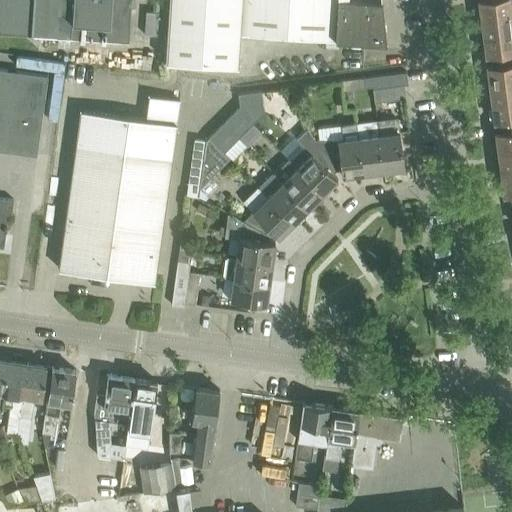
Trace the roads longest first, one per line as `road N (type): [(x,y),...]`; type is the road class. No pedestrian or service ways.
road 1 (unclassified): [(287,356),(0,325)]
road 2 (residential): [(287,356),(306,256),(374,198),(457,183)]
road 3 (unclassified): [(484,379),(287,356)]
road 4 (residential): [(484,379),(457,183)]
road 5 (residential): [(457,183),(438,0)]
